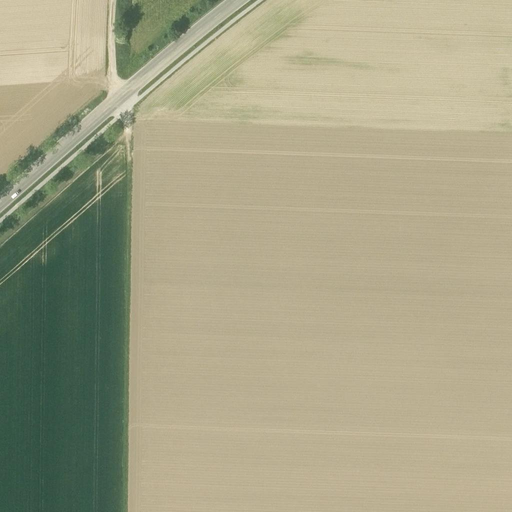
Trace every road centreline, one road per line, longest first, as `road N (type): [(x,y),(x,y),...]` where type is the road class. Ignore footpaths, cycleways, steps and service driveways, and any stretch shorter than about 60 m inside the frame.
road 1 (track): [(117,99),(127,116),(123,511)]
road 2 (secondary): [(0,203),(238,0)]
